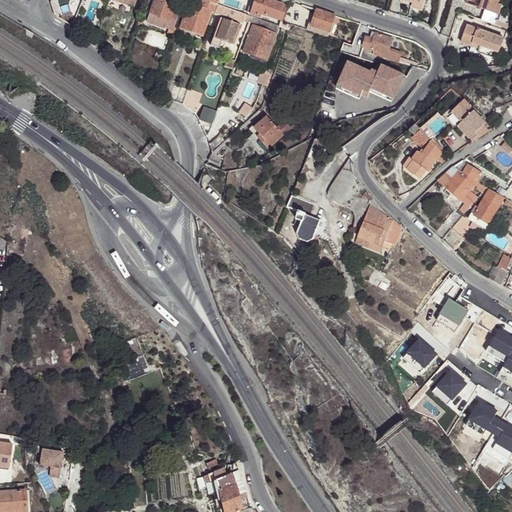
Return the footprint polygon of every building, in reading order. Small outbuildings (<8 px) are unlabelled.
[(52,0),(52,3),(53,7),(55,15),(59,16),(62,15),(61,11),(56,0),(52,0)] [(172,9),(175,0),(154,0),(150,13),(169,20),(172,22),(169,32),(171,32),(179,11),(172,9)] [(217,6),(206,2),(200,0),(198,5),(197,7),(210,12),(210,13),(214,15),(217,6)] [(282,21),(287,7),(266,0),(254,0),(250,14),(260,17),(261,14),(282,21)] [(403,0),(403,1),(413,4),(412,9),(422,12),(425,0),(403,0)] [(498,0),(478,0),(475,8),(493,14),(496,5),(498,0)] [(201,36),(210,13),(210,12),(197,7),(190,4),(180,29),(201,36)] [(501,7),(496,5),(493,14),(498,15),(501,7)] [(223,8),(217,6),(214,15),(220,17),(221,15),(223,8)] [(241,21),(243,15),(223,8),(221,15),(241,21)] [(308,24),(306,30),(326,37),(328,31),(332,20),(337,22),(339,18),(316,10),(311,25),(308,24)] [(146,23),(169,32),(172,22),(169,20),(150,13),(146,23)] [(276,32),(279,27),(251,18),(248,23),(276,32)] [(240,27),(219,19),(210,46),(218,49),(220,42),(233,46),(240,27)] [(337,22),(332,20),(328,31),(334,33),(338,22),(337,22)] [(266,61),(275,35),(252,27),(243,52),(266,61)] [(459,43),(472,48),(474,43),(481,45),(479,50),(477,54),(493,59),(496,52),(498,53),(502,40),(465,27),(459,43)] [(386,55),(388,48),(391,40),(375,34),(373,40),(370,49),(370,50),(377,52),(386,55)] [(367,38),(364,47),(370,49),(373,40),(369,39),(367,38)] [(364,47),(362,52),(376,56),(377,52),(370,50),(370,49),(364,47)] [(385,59),(399,63),(402,53),(388,48),(386,55),(385,59)] [(362,52),(359,59),(373,63),(376,56),(362,52)] [(431,56),(431,55),(423,56),(424,66),(431,68),(431,64),(431,60),(431,56)] [(226,62),(224,67),(231,70),(234,61),(231,59),(226,62)] [(417,69),(418,64),(418,63),(405,60),(404,64),(417,69)] [(368,73),(346,63),(336,87),(359,97),(359,96),(361,91),(367,94),(367,93),(369,89),(391,99),(392,99),(402,76),(379,66),(375,73),(369,71),(368,73)] [(170,95),(181,105),(187,91),(173,85),(170,95)] [(187,91),(181,105),(194,114),(202,94),(187,89),(187,91)] [(169,100),(181,105),(170,95),(168,100),(169,100)] [(473,142),(490,130),(485,125),(487,123),(465,102),(453,114),(463,123),(459,128),(473,142)] [(211,125),(214,112),(201,108),(198,121),(211,125)] [(267,149),(283,135),(276,126),(271,121),(267,117),(264,120),(254,128),(262,137),(259,140),(267,149)] [(261,155),(267,149),(259,140),(262,137),(254,128),(264,120),(262,118),(248,129),(252,134),(246,139),(261,155)] [(283,135),(289,130),(281,122),(278,124),(276,126),(283,135)] [(421,130),(416,124),(409,129),(415,135),(421,130)] [(429,139),(421,130),(415,135),(412,137),(422,147),(426,143),(426,142),(429,139)] [(209,144),(212,152),(224,141),(219,136),(209,144)] [(437,160),(442,153),(432,142),(429,145),(426,150),(422,154),(420,151),(413,159),(410,157),(403,165),(420,179),(426,170),(428,172),(437,160)] [(212,153),(209,160),(214,162),(222,164),(223,157),(212,153)] [(442,165),(448,159),(442,153),(437,160),(442,165)] [(353,168),(352,156),(330,188),(329,189),(328,192),(329,196),(332,199),(343,205),(359,181),(354,174),(353,168)] [(470,165),(465,174),(478,182),(479,183),(482,179),(485,175),(470,165)] [(461,171),(455,167),(439,181),(447,188),(461,171)] [(461,171),(447,188),(448,189),(460,199),(462,200),(468,193),(475,184),(478,182),(465,174),(461,171)] [(479,183),(478,182),(475,184),(478,187),(477,189),(483,193),(486,188),(482,185),(479,183)] [(460,199),(448,189),(445,193),(457,203),(460,199)] [(475,215),(489,225),(505,199),(490,190),(479,208),(475,215)] [(292,193),(286,207),(298,212),(299,210),(304,198),(292,193)] [(457,213),(462,218),(476,200),(468,193),(462,200),(465,203),(457,213)] [(394,222),(395,220),(384,211),(374,198),(368,211),(389,220),(394,222)] [(462,218),(451,230),(463,240),(469,233),(483,241),(488,232),(486,231),(489,225),(475,215),(479,208),(476,206),(468,220),(462,218)] [(299,210),(298,212),(295,219),(301,222),(299,228),(296,233),(299,239),(307,242),(313,240),(320,221),(306,215),(306,213),(299,210)] [(383,248),(386,242),(394,222),(389,220),(368,211),(357,237),(368,242),(383,248)] [(444,223),(451,230),(462,218),(457,213),(455,211),(444,223)] [(301,222),(295,219),(293,225),(299,228),(301,222)] [(395,246),(403,228),(395,220),(394,222),(386,242),(395,246)] [(366,248),(381,254),(383,248),(368,242),(366,248)] [(506,273),(511,259),(503,254),(497,268),(506,273)] [(324,386),(328,383),(312,363),(303,370),(306,374),(312,370),(324,386)] [(484,378),(472,370),(467,378),(479,386),(484,378)] [(479,386),(510,404),(511,400),(511,394),(484,378),(479,386)] [(485,410),(489,406),(475,398),(479,392),(475,389),(471,394),(467,399),(467,400),(472,403),(474,402),(485,410)] [(12,444),(0,442),(0,468),(8,469),(12,444)] [(66,445),(64,457),(64,459),(74,460),(74,457),(76,446),(66,445)] [(64,459),(64,457),(43,453),(40,469),(51,471),(61,473),(64,459)] [(217,460),(207,464),(210,469),(220,465),(217,460)] [(217,480),(226,476),(225,469),(209,475),(212,483),(217,482),(217,480)] [(242,482),(239,470),(233,474),(236,484),(242,482)] [(61,473),(51,471),(49,480),(60,482),(61,473)] [(236,484),(233,474),(226,476),(217,480),(217,482),(219,491),(236,484)] [(209,495),(219,491),(217,482),(212,483),(209,475),(204,477),(207,487),(209,495)] [(237,490),(236,484),(219,491),(222,500),(223,508),(224,511),(232,511),(242,509),(240,503),(237,490)] [(0,511),(26,511),(24,491),(0,492),(0,511)]
